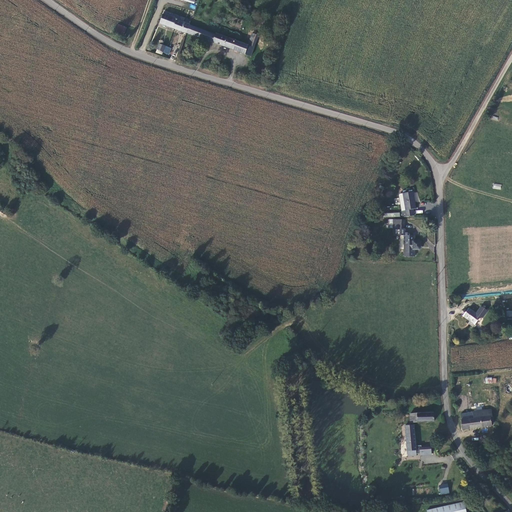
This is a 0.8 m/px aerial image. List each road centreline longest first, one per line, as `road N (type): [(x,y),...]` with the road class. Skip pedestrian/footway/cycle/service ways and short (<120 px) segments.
road 1 (unclassified): [(46,0),(139,56),(399,133),(437,174)]
road 2 (unclassified): [(437,174),(447,413),(463,451),(511,509)]
road 3 (unclassified): [(437,174),(511,58)]
